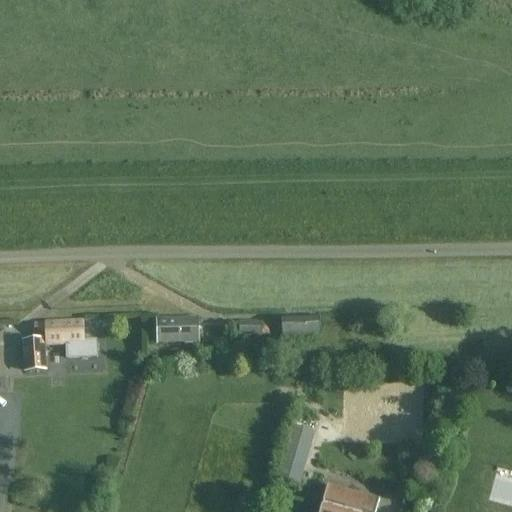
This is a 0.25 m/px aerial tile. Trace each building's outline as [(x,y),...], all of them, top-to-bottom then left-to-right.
[(319,336),(318,316),(281,318),(282,338),(319,336)] [(198,342),(197,320),(157,321),(157,343),(198,342)] [(120,321),(100,322),(101,351),(121,350),(120,321)] [(46,345),(65,345),(65,360),(97,359),(96,341),(82,342),(81,322),(45,323),(45,324),(35,324),(36,336),(46,336),(46,345)] [(260,323),(239,323),(239,338),(261,337),(260,323)] [(23,370),(31,370),(44,370),(43,341),(30,341),(22,341),(23,370)] [(291,426),(275,479),(299,486),(315,433),(291,426)] [(327,486),(319,511),(375,511),(379,500),(327,486)] [(407,496),(402,511),(415,511),(419,499),(407,496)]
